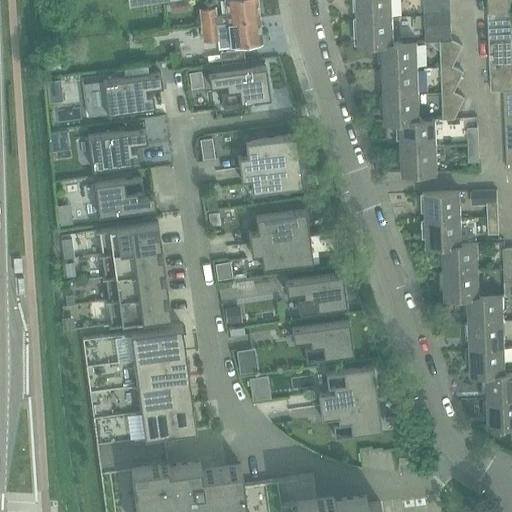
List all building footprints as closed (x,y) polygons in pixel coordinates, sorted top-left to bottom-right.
[(191,9),(189,0),(178,0),(171,1),(173,12),(191,9)] [(217,22),(227,21),(259,17),(257,0),(224,0),(226,12),(216,14),(217,22)] [(358,17),(358,19),(393,17),(392,0),(353,0),(354,9),(358,9),(358,17)] [(511,12),(510,0),(488,0),(489,15),(496,19),(502,7),(511,12)] [(200,8),(202,24),(217,22),(216,14),(215,6),(200,8)] [(489,15),(489,24),(511,23),(511,12),(502,7),(496,19),(489,15)] [(259,17),(227,21),(217,22),(218,33),(229,32),(231,47),(263,43),(259,17)] [(359,43),(359,45),(379,44),(379,43),(394,42),(393,17),(358,19),(358,17),(355,17),(355,35),(359,35),(359,43)] [(217,22),(202,24),(204,40),(219,38),(218,33),(217,22)] [(427,40),(441,40),(452,40),(451,23),(426,24),(427,40)] [(441,40),(442,67),(453,66),(462,46),(452,40),(441,40)] [(384,68),(384,70),(419,68),(418,41),(394,42),(379,43),(379,44),(380,61),(383,60),(384,68)] [(221,53),(222,63),(244,60),(243,50),(221,53)] [(490,56),(491,67),(498,71),(504,59),(497,55),(490,56)] [(511,63),(504,59),(498,71),(507,75),(511,74),(511,63)] [(208,73),(210,87),(226,84),(227,90),(221,90),(223,104),(270,98),(266,65),(208,73)] [(442,67),(443,93),(454,93),(463,72),(453,66),(442,67)] [(384,86),(385,94),(385,95),(420,94),(419,68),(384,70),(384,68),(380,69),(381,87),(384,86)] [(163,86),(161,72),(103,80),(107,113),(155,106),(153,92),(147,93),(147,88),(163,86)] [(83,97),(102,98),(103,89),(83,88),(83,97)] [(201,89),(202,109),(221,108),(219,88),(201,89)] [(454,93),(443,93),(445,118),(455,118),(464,98),(454,93)] [(385,120),(385,122),(398,121),(422,120),(422,119),(420,94),(385,95),(385,94),(381,95),(382,113),(385,112),(386,120),(385,120)] [(402,146),(402,147),(437,146),(436,119),(422,119),(422,120),(398,121),(398,138),(402,138),(402,146)] [(469,128),(470,144),(479,144),(478,127),(469,128)] [(146,128),(87,136),(92,169),(140,162),(138,148),(132,149),(131,144),(147,141),(146,128)] [(238,156),(240,168),(299,160),(296,134),(245,141),(247,155),(238,156)] [(479,144),(470,144),(470,161),(479,161),(479,144)] [(403,171),(403,174),(438,172),(437,146),(402,147),(402,146),(399,146),(400,164),(403,164),(403,171)] [(303,186),(299,160),(240,168),(241,180),(250,179),(252,193),(303,186)] [(137,191),(143,190),(141,176),(94,183),(98,215),(156,208),(154,194),(138,196),(137,191)] [(484,185),(484,198),(498,198),(497,184),(484,185)] [(426,219),(462,218),(461,191),(421,193),(422,211),(426,211),(426,219)] [(487,200),(488,217),(498,217),(498,200),(487,200)] [(248,231),(250,243),(309,235),(306,210),(255,217),(257,230),(248,231)] [(498,217),(488,217),(488,234),(499,233),(498,217)] [(427,244),(427,246),(440,245),(463,244),(462,218),(426,219),(423,219),(424,237),(427,237),(428,244),(427,244)] [(158,223),(158,221),(99,229),(102,254),(157,247),(162,246),(160,232),(155,232),(154,224),(158,223)] [(313,261),(309,235),(250,243),(251,255),(260,254),(262,268),(313,261)] [(72,243),(62,244),(63,249),(64,259),(74,257),(72,243)] [(444,270),(444,271),(478,270),(477,243),(463,244),(440,245),(440,262),(444,262),(444,270)] [(158,255),(157,247),(102,254),(105,277),(160,270),(165,269),(163,255),(158,255)] [(511,248),(503,249),(505,282),(511,281),(511,248)] [(161,278),(160,270),(105,277),(109,300),(163,293),(168,292),(166,278),(161,278)] [(445,295),(445,297),(465,297),(465,296),(479,296),(479,295),(478,270),(444,271),(444,270),(440,270),(441,288),(445,288),(445,295)] [(342,273),(285,281),(287,295),(303,292),(304,297),(298,298),(300,312),(347,306),(342,273)] [(164,301),(163,293),(109,300),(112,324),(171,316),(169,301),(164,301)] [(74,304),(73,294),(65,295),(67,305),(74,304)] [(469,313),(470,321),(470,322),(504,321),(503,294),(479,295),(479,296),(465,296),(465,297),(466,313),(469,313)] [(107,314),(107,296),(78,296),(78,315),(107,314)] [(292,329),(293,342),(310,340),(311,345),(304,346),(306,360),(354,353),(349,320),(292,329)] [(471,347),(471,348),(505,347),(504,321),(470,322),(470,321),(466,321),(467,339),(470,339),(471,347)] [(168,465),(164,434),(196,430),(182,325),(82,338),(105,511),(381,511),(380,502),(367,504),(366,496),(334,500),(334,498),(281,505),(277,479),(243,484),(240,466),(202,471),(200,461),(168,465)] [(506,373),(506,372),(505,347),(471,348),(471,347),(467,347),(468,365),(471,365),(472,373),(471,373),(471,375),(484,374),(506,373)] [(318,393),(320,405),(320,406),(377,398),(373,366),(326,373),(328,387),(334,386),(335,391),(318,393)] [(488,399),(488,400),(511,398),(511,371),(506,372),(506,373),(484,374),(484,391),(488,391),(488,399)] [(382,430),(377,398),(320,406),(321,418),(338,416),(339,421),(332,422),(334,436),(382,430)] [(489,426),(511,425),(511,398),(488,400),(488,399),(484,399),(485,417),(489,417),(489,424),(489,426)] [(381,445),(383,466),(402,464),(400,443),(381,445)]
